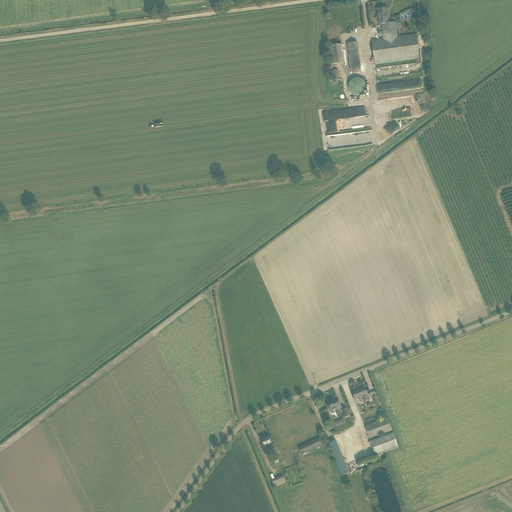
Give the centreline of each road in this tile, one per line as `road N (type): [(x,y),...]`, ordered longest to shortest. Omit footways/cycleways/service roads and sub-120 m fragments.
road 1 (unclassified): [(179,511),(245,422),(511,313)]
road 2 (track): [(0,41),(311,0)]
